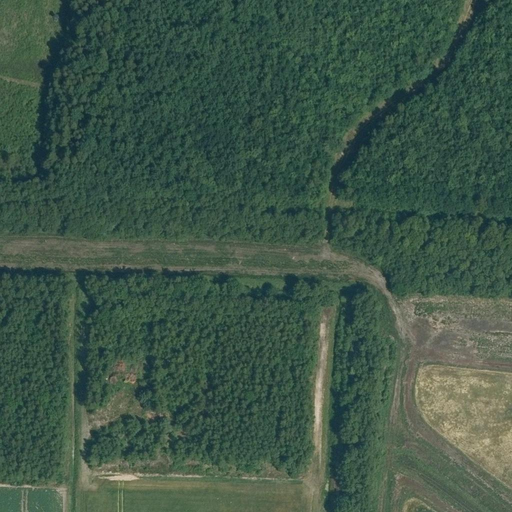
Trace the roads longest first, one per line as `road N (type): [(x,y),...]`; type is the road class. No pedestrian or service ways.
road 1 (track): [(336,261),(0,254)]
road 2 (track): [(335,198),(365,128),(435,72),(460,39),(474,0)]
road 3 (track): [(76,256),(83,490)]
road 4 (track): [(511,212),(335,198)]
road 5 (track): [(335,198),(327,249),(382,283),(395,322)]
